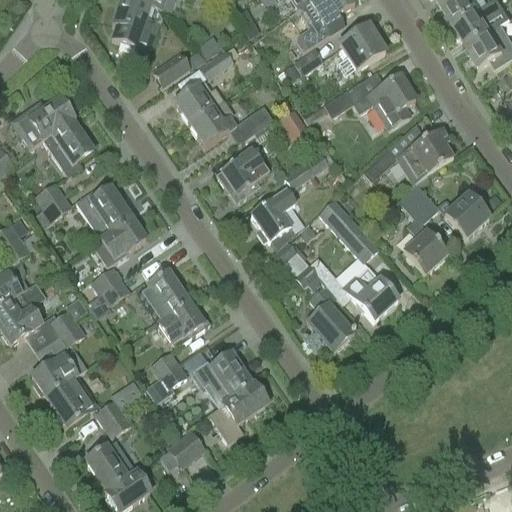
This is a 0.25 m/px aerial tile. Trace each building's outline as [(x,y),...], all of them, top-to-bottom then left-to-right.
[(165,0),(120,0),(119,3),(153,15),(160,17),(165,0)] [(263,0),(264,1),(266,0),(271,0),(277,8),(287,3),(294,15),(308,5),(310,7),(320,0),(263,0)] [(308,5),(294,15),(307,35),(295,43),(294,50),(300,59),(339,35),(342,33),(335,22),(353,11),(345,0),(320,0),(310,7),(308,5)] [(427,0),(429,3),(432,2),(438,11),(456,0),(427,0)] [(451,32),(475,18),(468,8),(479,0),(456,0),(438,11),(444,21),(443,22),(442,24),(447,31),(449,32),(450,31),(451,32)] [(110,47),(135,55),(145,59),(155,29),(159,28),(153,15),(119,3),(109,31),(115,33),(110,46),(110,47)] [(451,35),(450,37),(455,44),(457,44),(458,44),(465,53),(498,33),(504,29),(508,26),(495,5),(475,18),(451,32),(452,34),(451,35)] [(252,29),(242,35),(247,45),(258,39),(252,29)] [(353,78),(366,70),(383,59),(366,32),(349,43),(337,51),(345,64),(337,69),(345,82),(352,77),(353,78)] [(496,76),(511,65),(511,55),(498,33),(465,53),(478,75),(490,68),(496,76)] [(223,56),(197,75),(204,86),(206,88),(232,70),(223,56)] [(300,83),(321,69),(313,56),(291,70),(292,71),(298,81),(300,83)] [(196,57),(181,67),(188,76),(203,66),(196,57)] [(161,94),(188,76),(181,67),(178,62),(151,80),(161,94)] [(292,71),(281,77),(287,87),(298,81),(292,71)] [(381,93),(373,80),(321,112),(329,125),(351,111),(357,121),(369,113),(385,138),(408,123),(402,114),(413,107),(398,83),(381,93)] [(504,100),(511,94),(511,87),(507,81),(496,90),(504,100)] [(182,101),(171,108),(187,132),(222,107),(213,94),(209,97),(202,87),(182,101)] [(28,116),(9,129),(20,146),(28,157),(41,147),(40,147),(70,127),(71,127),(69,123),(71,121),(62,109),(60,110),(57,106),(43,115),(33,122),(28,116)] [(222,107),(187,132),(203,155),(227,138),(234,133),(233,132),(227,124),(232,122),(222,107)] [(261,113),(236,130),(236,132),(246,145),(252,142),(261,135),(271,129),(261,113)] [(66,185),(80,175),(76,169),(91,158),(70,127),(40,147),(41,147),(66,185)] [(297,128),(283,138),(290,148),(304,138),(297,128)] [(420,147),(419,146),(420,141),(414,132),(414,131),(399,144),(360,179),(369,189),(392,169),(395,167),(410,192),(424,183),(451,167),(442,152),(447,149),(439,136),(420,147)] [(261,135),(252,142),(257,149),(266,143),(264,140),(261,135)] [(219,178),(214,181),(225,197),(229,194),(238,207),(249,200),(256,195),(253,191),(252,190),(263,183),(266,181),(250,157),(236,166),(219,178)] [(0,159),(0,180),(1,182),(12,173),(0,159)] [(282,185),(290,197),(327,173),(319,161),(282,185)] [(33,223),(62,203),(53,190),(33,205),(41,216),(32,222),(33,223)] [(415,192),(406,200),(428,225),(437,217),(434,213),(415,192)] [(109,240),(130,227),(109,194),(98,202),(94,195),(73,209),(99,247),(109,240)] [(265,246),(267,249),(288,234),(277,217),(290,208),(284,199),(270,208),(249,222),(258,236),(254,238),(262,249),(265,246)] [(422,283),(446,262),(419,233),(428,225),(406,200),(396,208),(412,226),(404,233),(415,247),(401,260),(408,269),(422,283)] [(451,214),(442,222),(442,223),(443,223),(450,231),(463,246),(487,224),(466,201),(451,214)] [(493,201),(480,212),(486,219),(499,207),(493,201)] [(42,235),(70,215),(62,203),(33,223),(42,235)] [(362,269),(375,256),(332,208),(317,222),(355,265),(360,271),(362,269)] [(143,246),(130,227),(109,240),(99,247),(90,252),(91,253),(105,274),(105,275),(115,268),(114,267),(113,266),(122,260),(123,260),(127,258),(143,246)] [(0,260),(20,247),(10,232),(0,238),(0,260)] [(305,232),(296,240),(303,247),(311,239),(305,232)] [(18,272),(15,268),(28,260),(20,247),(0,260),(0,264),(5,272),(0,274),(0,312),(26,294),(22,287),(23,277),(19,272),(18,272)] [(320,288),(286,248),(267,265),(275,277),(283,269),(294,283),(292,285),(302,295),(305,291),(314,301),(307,307),(317,319),(305,329),(331,359),(352,341),(326,312),(336,304),(334,302),(334,303),(320,288)] [(355,265),(333,285),(342,295),(343,295),(350,304),(353,307),(353,308),(354,309),(354,312),(360,319),(363,319),(372,329),(396,307),(382,292),(377,286),(366,274),(362,269),(360,271),(355,265)] [(111,275),(89,290),(97,302),(100,301),(120,287),(111,275)] [(167,326),(188,312),(166,279),(136,300),(157,331),(166,325),(167,326)] [(329,280),(320,288),(334,303),(334,302),(336,304),(335,305),(341,312),(350,304),(343,295),(342,295),(333,285),(329,280)] [(120,287),(100,301),(108,313),(128,300),(120,287)] [(18,300),(0,312),(0,339),(9,352),(21,343),(39,331),(29,317),(28,316),(43,305),(33,290),(26,295),(19,301),(18,300)] [(158,332),(156,334),(162,343),(164,342),(170,351),(180,344),(181,345),(183,349),(208,332),(194,311),(190,314),(188,312),(167,326),(166,325),(157,331),(158,332)] [(67,317),(47,331),(56,343),(75,329),(67,317)] [(75,329),(56,343),(64,356),(84,342),(75,329)] [(71,356),(67,358),(30,383),(33,388),(31,389),(39,402),(41,401),(43,404),(74,383),(84,376),(71,356)] [(157,387),(178,372),(169,359),(148,374),(157,387)] [(249,391),(229,361),(209,374),(205,368),(190,378),(201,394),(204,392),(213,405),(214,404),(220,412),(221,413),(252,392),(251,390),(249,391)] [(157,387),(144,396),(155,411),(173,398),(170,394),(186,384),(178,372),(157,387)] [(93,411),(74,384),(74,383),(43,404),(64,435),(85,421),(97,414),(94,410),(93,411)] [(262,414),(265,412),(252,392),(221,413),(220,412),(206,422),(215,434),(226,450),(241,440),(235,432),(253,420),(254,422),(264,416),(262,414)] [(100,434),(121,419),(113,407),(92,421),(100,434)] [(109,446),(130,431),(121,419),(100,434),(109,446)] [(192,466),(204,457),(188,437),(177,446),(192,466)] [(180,476),(192,466),(177,446),(164,456),(180,476)] [(134,479),(113,447),(84,467),(104,499),(126,484),(134,479)] [(134,479),(126,484),(104,499),(103,499),(111,511),(129,511),(148,499),(141,490),(148,485),(140,474),(134,479)]
